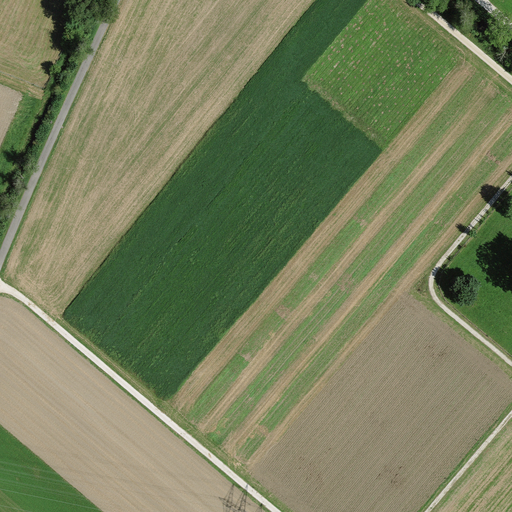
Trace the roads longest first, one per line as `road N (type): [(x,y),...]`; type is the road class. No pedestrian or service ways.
road 1 (track): [(272,511),(0,286)]
road 2 (track): [(118,0),(0,259)]
road 3 (track): [(511,178),(430,280),(434,299),(511,365)]
road 4 (track): [(511,412),(427,511)]
road 5 (track): [(416,0),(511,82)]
